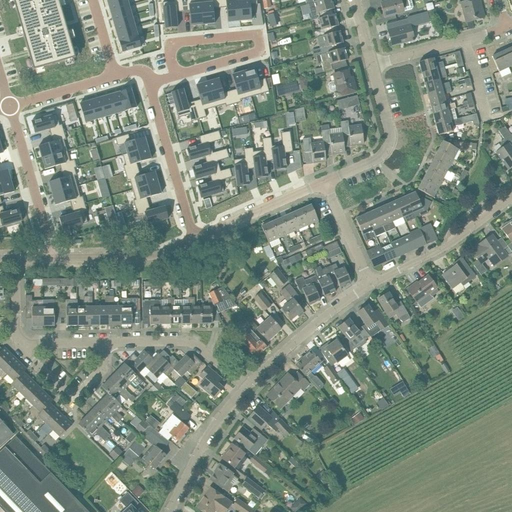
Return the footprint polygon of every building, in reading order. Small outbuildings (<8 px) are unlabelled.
[(61,0),(17,0),(34,60),(77,48),(61,0)] [(127,0),(108,0),(107,0),(110,11),(129,5),(127,0)] [(174,0),(175,2),(162,3),(164,16),(165,29),(177,27),(176,12),(182,12),(181,0),(174,0)] [(189,0),(181,0),(182,12),(189,11),(191,26),(203,25),(200,0),(193,0),(189,0)] [(200,0),(203,25),(214,24),(213,9),(220,8),(218,0),(200,0)] [(218,0),(220,8),(226,7),(228,22),(240,21),(237,0),(218,0)] [(237,0),(240,21),(252,20),(250,5),(257,4),(256,0),(237,0)] [(262,7),(263,15),(266,14),(265,8),(271,7),(269,0),(262,0),(264,7),(262,7)] [(320,18),(320,19),(335,14),(333,15),(331,6),(333,5),(331,0),(321,0),(314,2),(306,4),(310,20),(320,18)] [(389,0),(380,3),(384,18),(404,12),(404,11),(411,9),(413,7),(410,0),(389,0)] [(469,0),(460,2),(463,13),(466,23),(484,18),(482,9),(480,9),(479,6),(481,5),(479,0),(469,0)] [(129,5),(110,11),(113,21),(132,16),(129,5)] [(388,30),(392,47),(414,41),(410,25),(412,25),(412,27),(430,22),(427,12),(407,17),(408,19),(387,24),(388,30)] [(277,25),(273,14),(267,15),(271,27),(277,25)] [(317,38),(323,36),(340,31),(338,32),(335,23),(337,22),(335,14),(320,19),(318,19),(321,31),(323,31),(324,36),(317,38)] [(132,16),(113,21),(116,32),(135,26),(132,16)] [(135,26),(116,32),(119,42),(138,36),(135,26)] [(319,55),(327,53),(344,48),(342,49),(340,40),(342,39),(340,31),(323,36),(317,38),(322,54),(319,55)] [(138,36),(119,42),(122,53),(141,47),(138,36)] [(319,55),(324,72),(347,66),(345,57),(346,56),(344,48),(327,53),(319,55)] [(502,52),(509,67),(511,65),(511,48),(502,52)] [(454,53),(456,63),(462,62),(459,51),(454,53)] [(502,52),(492,57),(494,63),(499,72),(502,77),(510,73),(508,68),(509,67),(502,52)] [(419,62),(422,73),(436,69),(444,67),(442,61),(435,63),(433,58),(419,62)] [(255,68),(243,72),(250,97),(269,92),(265,80),(265,79),(258,81),(255,68)] [(422,73),(424,83),(439,79),(436,69),(422,73)] [(334,91),(335,93),(336,98),(353,94),(352,88),(354,87),(353,81),(350,81),(347,70),(334,74),(335,80),(330,82),(328,83),(328,85),(329,90),(331,92),(333,92),(334,91)] [(236,90),(229,91),(233,104),(240,102),(240,100),(250,97),(243,72),(232,75),(236,90)] [(219,79),(207,82),(215,107),(225,104),(226,106),(233,104),(229,91),(223,93),(219,79)] [(424,83),(427,94),(450,88),(449,82),(441,84),(439,79),(424,83)] [(200,100),(194,102),(199,119),(206,117),(204,110),(215,107),(207,82),(196,85),(200,100)] [(427,94),(430,104),(445,100),(443,94),(451,92),(450,88),(427,94)] [(131,89),(120,92),(125,111),(136,108),(131,89)] [(183,89),(171,93),(178,118),(189,115),(191,121),(199,119),(194,102),(187,103),(183,89)] [(120,92),(110,95),(115,114),(125,111),(120,92)] [(465,94),(468,105),(473,103),(471,93),(465,94)] [(110,95),(100,98),(106,117),(115,114),(110,95)] [(313,105),(311,97),(304,99),(306,106),(313,105)] [(356,97),(350,98),(352,106),(359,105),(356,97)] [(100,98),(90,101),(96,120),(106,117),(100,98)] [(346,99),(337,101),(339,110),(348,107),(346,99)] [(430,104),(433,114),(454,109),(454,108),(455,108),(454,103),(446,105),(445,100),(430,104)] [(90,101),(79,104),(85,123),(96,120),(90,101)] [(78,120),(73,103),(66,105),(70,122),(78,120)] [(433,114),(436,125),(457,119),(454,109),(433,114)] [(56,114),(31,122),(34,134),(49,129),(51,136),(64,132),(62,125),(59,125),(56,114)] [(457,119),(436,125),(438,135),(454,131),(452,126),(472,121),(473,126),(479,124),(476,114),(457,119)] [(340,122),(342,134),(344,148),(351,147),(351,145),(364,144),(361,125),(349,127),(348,121),(340,122)] [(502,148),(496,153),(508,169),(511,166),(511,148),(510,146),(511,143),(511,136),(505,127),(498,131),(504,139),(501,141),(500,146),(502,148)] [(321,131),(323,142),(325,156),(332,155),(332,154),(345,152),(344,148),(342,134),(330,135),(329,130),(321,131)] [(188,148),(187,149),(190,161),(204,156),(213,154),(209,142),(221,139),(218,131),(199,136),(201,145),(188,148)] [(53,142),(38,146),(42,158),(67,151),(63,139),(66,138),(64,132),(51,136),(53,142)] [(283,145),(271,146),(273,160),(274,170),(286,168),(284,153),(293,152),(291,141),(290,132),(282,133),(283,145)] [(128,134),(115,138),(117,146),(124,144),(127,154),(148,148),(145,137),(130,141),(128,134)] [(264,150),(252,152),(254,169),(255,178),(268,176),(266,162),(267,161),(273,160),(271,146),(270,138),(263,139),(264,150)] [(302,139),(306,165),(314,164),(313,163),(326,161),(325,156),(323,142),(311,144),(310,138),(302,139)] [(443,141),(438,151),(454,159),(459,150),(443,141)] [(128,165),(123,166),(125,173),(138,170),(136,163),(151,159),(148,148),(127,154),(125,155),(128,165)] [(246,159),(233,160),(235,172),(237,186),(249,184),(247,170),(253,169),(254,169),(252,152),(252,148),(245,149),(246,159)] [(206,163),(192,167),(195,179),(210,175),(220,172),(217,160),(229,157),(227,150),(213,154),(204,156),(206,163)] [(67,151),(42,158),(45,169),(59,165),(61,172),(74,168),(76,167),(74,160),(70,161),(67,151)] [(438,151),(433,161),(449,169),(454,159),(438,151)] [(433,161),(428,170),(444,179),(449,169),(433,161)] [(63,178),(49,182),(52,194),(77,186),(74,175),(76,174),(74,168),(61,172),(63,178)] [(212,182),(197,186),(201,198),(224,192),(220,180),(232,176),(230,169),(220,172),(210,175),(212,182)] [(0,184),(11,181),(8,170),(0,172),(0,184)] [(138,170),(125,173),(127,181),(132,179),(135,189),(158,183),(155,172),(140,176),(138,170)] [(428,170),(423,180),(439,188),(444,179),(428,170)] [(110,196),(105,179),(98,181),(103,198),(110,196)] [(439,188),(423,180),(418,189),(434,198),(439,188)] [(11,181),(0,184),(0,203),(2,203),(0,197),(0,196),(14,192),(11,181)] [(138,199),(133,201),(135,208),(148,204),(146,198),(161,194),(158,183),(135,189),(138,199)] [(77,186),(52,194),(55,205),(70,201),(71,207),(84,204),(82,197),(80,197),(77,186)] [(415,192),(405,197),(412,213),(414,218),(419,216),(416,211),(422,208),(426,210),(431,201),(422,197),(419,202),(415,192)] [(405,223),(411,220),(414,218),(412,213),(405,197),(395,201),(405,223)] [(395,201),(385,206),(392,222),(395,227),(405,223),(395,201)] [(73,214),(59,218),(62,230),(87,223),(84,211),(86,211),(84,204),(71,207),(73,214)] [(148,204),(135,208),(137,215),(142,214),(145,225),(168,219),(165,207),(150,211),(148,204)] [(311,205),(301,209),(308,225),(318,221),(311,205)] [(0,206),(0,227),(22,221),(19,209),(4,213),(2,206),(0,206)] [(385,232),(395,228),(395,227),(392,222),(385,206),(375,210),(383,226),(385,232)] [(301,209),(291,214),(298,230),(308,225),(301,209)] [(383,226),(375,210),(366,214),(376,237),(385,232),(383,226)] [(291,214),(281,218),(288,234),(298,230),(291,214)] [(355,219),(365,241),(376,237),(366,214),(355,219)] [(118,225),(116,217),(108,219),(110,227),(118,225)] [(281,218),(271,222),(278,238),(288,234),(281,218)] [(501,229),(507,237),(511,243),(511,242),(511,221),(509,224),(508,222),(506,222),(502,226),(501,227),(503,228),(501,229)] [(278,238),(271,222),(261,227),(268,243),(278,238)] [(421,233),(426,245),(432,242),(427,231),(421,233)] [(412,240),(416,249),(426,245),(421,233),(411,238),(412,240)] [(494,266),(507,256),(492,235),(478,245),(479,245),(471,251),(478,261),(473,265),(475,267),(480,264),(488,258),(494,266)] [(407,239),(401,242),(406,253),(416,249),(412,240),(408,242),(407,239)] [(323,248),(326,253),(339,248),(336,242),(327,246),(323,248)] [(392,246),(392,247),(397,258),(406,253),(401,242),(392,246)] [(387,248),(382,251),(387,262),(397,258),(392,247),(388,249),(387,248)] [(382,251),(376,253),(381,265),(387,262),(382,251)] [(283,261),(285,265),(290,263),(290,264),(302,259),(299,254),(288,258),(288,259),(283,261)] [(442,275),(450,287),(452,289),(460,283),(462,286),(475,277),(461,258),(452,264),(454,266),(442,275)] [(331,266),(340,286),(343,285),(343,286),(351,283),(344,267),(338,269),(336,264),(331,266)] [(313,269),(324,295),(327,293),(328,295),(336,292),(334,288),(340,286),(331,266),(321,270),(320,266),(313,269)] [(303,290),(309,304),(312,302),(313,304),(320,300),(319,297),(324,295),(313,269),(315,275),(304,280),(302,277),(295,280),(299,291),(303,290)] [(279,288),(287,282),(278,271),(270,277),(273,280),(279,288)] [(414,284),(407,289),(413,297),(416,303),(421,308),(433,299),(432,297),(438,292),(436,288),(437,288),(434,284),(428,276),(415,285),(414,284)] [(282,308),(285,312),(291,320),(302,311),(293,300),(298,296),(289,285),(280,292),(288,303),(282,308)] [(223,287),(209,293),(214,305),(230,297),(223,287)] [(240,292),(241,293),(237,296),(239,299),(243,295),(243,296),(247,293),(244,289),(240,292)] [(88,291),(88,297),(88,325),(99,325),(99,307),(92,307),(92,291),(88,291)] [(109,291),(109,296),(110,325),(121,325),(120,306),(114,307),(114,296),(112,291),(109,291)] [(254,298),(264,310),(271,305),(261,293),(254,298)] [(398,319),(399,318),(399,319),(403,322),(410,318),(401,302),(396,305),(388,293),(377,300),(382,308),(386,315),(393,311),(398,319)] [(32,326),(43,326),(43,301),(32,301),(32,296),(25,296),(26,309),(32,308),(32,326)] [(99,307),(99,325),(110,325),(109,296),(105,296),(105,307),(99,307)] [(77,307),(78,326),(88,325),(88,297),(83,297),(84,307),(77,307)] [(161,306),(161,324),(171,324),(171,298),(167,298),(167,306),(161,306)] [(174,298),(171,298),(171,324),(181,324),(181,306),(174,306),(174,300),(174,298)] [(188,306),(181,306),(181,324),(187,324),(190,324),(191,324),(191,298),(188,298),(188,300),(188,306)] [(191,298),(191,324),(202,324),(201,306),(195,306),(194,298),(191,298)] [(120,306),(121,325),(132,325),(132,312),(138,311),(138,299),(120,299),(120,306)] [(43,301),(43,326),(54,326),(54,313),(60,313),(60,300),(43,301)] [(60,300),(60,313),(66,313),(66,326),(78,326),(77,307),(77,300),(60,300)] [(150,317),(150,325),(161,324),(161,306),(160,306),(160,300),(142,300),(142,308),(142,318),(150,317)] [(201,306),(202,324),(212,323),(212,321),(218,321),(218,314),(211,300),(208,300),(208,306),(201,306)] [(375,316),(368,305),(357,313),(363,321),(365,324),(362,326),(366,331),(368,334),(370,336),(370,337),(389,325),(386,321),(380,312),(375,316)] [(257,329),(261,334),(267,341),(281,329),(270,317),(258,328),(252,320),(250,322),(255,331),(257,329)] [(350,341),(355,348),(361,343),(370,336),(368,334),(366,331),(362,326),(357,330),(349,319),(338,327),(350,341)] [(239,339),(249,350),(248,351),(255,359),(267,347),(260,340),(250,329),(239,339)] [(319,349),(324,357),(331,366),(337,362),(337,363),(347,356),(336,340),(331,344),(329,341),(319,349)] [(443,361),(434,345),(430,347),(430,352),(433,358),(435,357),(439,363),(443,361)] [(0,366),(12,355),(4,347),(2,350),(0,347),(0,366)] [(145,367),(149,371),(156,364),(152,359),(144,351),(137,358),(133,354),(127,360),(139,373),(145,367)] [(309,380),(319,390),(323,386),(323,384),(316,376),(314,376),(310,372),(321,362),(311,351),(296,365),(309,380)] [(156,364),(149,371),(157,378),(162,373),(167,377),(174,370),(169,364),(158,353),(152,359),(156,364)] [(0,366),(0,368),(7,375),(19,362),(12,355),(0,366)] [(175,358),(169,364),(174,370),(181,377),(187,371),(191,375),(198,368),(202,363),(193,355),(189,359),(186,355),(179,363),(175,358)] [(11,384),(11,385),(24,372),(27,369),(19,362),(7,375),(14,382),(11,384)] [(124,364),(117,371),(129,384),(134,379),(141,385),(144,383),(137,376),(124,364)] [(329,365),(324,369),(334,383),(339,379),(329,365)] [(199,386),(214,399),(223,388),(217,383),(221,379),(208,367),(199,376),(204,380),(199,386)] [(423,372),(430,383),(434,381),(427,370),(423,372)] [(117,371),(109,379),(129,398),(131,396),(125,389),(129,384),(117,371)] [(11,385),(19,392),(31,379),(24,372),(11,385)] [(266,396),(274,403),(280,409),(286,402),(288,403),(291,403),(292,401),(293,399),(292,397),(301,387),(304,390),(309,384),(297,372),(292,378),(288,374),(266,396)] [(422,375),(416,379),(421,387),(427,383),(422,375)] [(355,385),(350,378),(343,383),(348,390),(355,385)] [(19,392),(26,399),(38,386),(31,379),(19,392)] [(109,379),(101,387),(108,393),(115,399),(119,394),(126,401),(129,398),(109,379)] [(26,399),(33,406),(46,393),(38,386),(26,399)] [(405,389),(400,392),(403,397),(409,393),(405,389)] [(37,416),(38,416),(50,403),(53,401),(46,393),(33,406),(40,413),(37,416)] [(108,393),(101,401),(120,420),(123,418),(116,411),(121,406),(115,399),(108,393)] [(167,405),(178,415),(185,422),(190,416),(181,408),(186,402),(177,394),(167,405)] [(101,401),(93,409),(106,421),(111,416),(118,423),(120,420),(101,401)] [(38,416),(45,423),(58,410),(50,403),(38,416)] [(248,418),(256,425),(261,430),(271,418),(258,407),(248,418)] [(93,409),(86,417),(107,438),(110,435),(101,427),(106,421),(93,409)] [(45,423),(52,430),(65,418),(58,410),(45,423)] [(350,420),(354,425),(364,419),(359,412),(350,420)] [(161,427),(170,435),(178,441),(189,428),(181,422),(173,416),(167,422),(166,421),(161,427)] [(96,432),(103,438),(105,440),(107,438),(86,417),(78,425),(91,437),(96,432)] [(52,430),(60,437),(72,425),(65,418),(52,430)] [(0,445),(2,444),(13,434),(0,419),(0,445)] [(135,428),(141,434),(148,425),(142,420),(135,428)] [(275,425),(285,437),(291,432),(280,420),(275,425)] [(153,445),(138,463),(145,469),(150,464),(155,469),(166,456),(161,451),(164,448),(169,442),(149,425),(148,425),(141,434),(140,435),(153,445)] [(234,438),(255,455),(267,440),(261,435),(257,439),(243,427),(234,438)] [(125,439),(130,443),(137,436),(132,431),(125,439)] [(88,511),(15,437),(0,451),(0,507),(4,511),(88,511)] [(41,448),(45,452),(47,454),(50,451),(44,445),(41,448)] [(221,458),(229,464),(234,467),(244,454),(233,445),(228,452),(227,451),(221,458)] [(116,447),(109,454),(115,460),(122,452),(116,447)] [(129,448),(123,455),(120,458),(130,466),(139,456),(129,448)] [(264,472),(267,475),(269,476),(273,471),(254,456),(250,461),(264,473),(264,472)] [(222,488),(228,492),(238,479),(232,474),(233,474),(219,464),(214,471),(215,472),(210,479),(222,488)] [(329,477),(329,476),(323,470),(317,476),(322,483),(329,477)] [(241,485),(254,495),(259,499),(265,492),(247,478),(241,485)] [(196,507),(202,511),(224,511),(231,503),(215,491),(210,497),(208,495),(203,501),(201,500),(196,507)] [(127,509),(124,511),(136,511),(133,509),(138,504),(127,493),(118,501),(127,509)] [(232,507),(239,511),(252,511),(253,510),(238,499),(232,507)]
